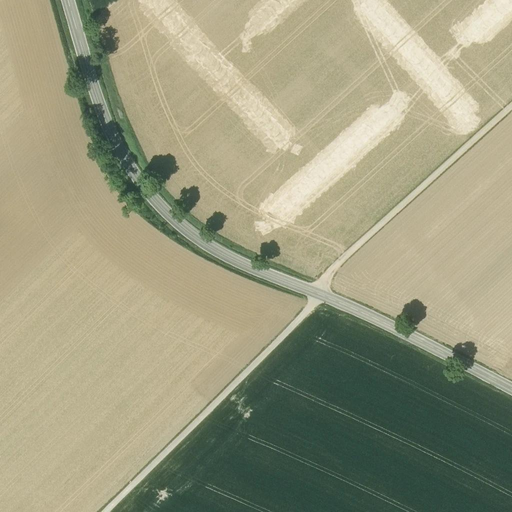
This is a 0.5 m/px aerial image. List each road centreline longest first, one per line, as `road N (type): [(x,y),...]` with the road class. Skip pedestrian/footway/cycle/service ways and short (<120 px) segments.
road 1 (secondary): [(511,390),(364,313),(222,255),(173,220),(111,136),(67,0)]
road 2 (track): [(105,511),(323,296)]
road 3 (track): [(308,290),(511,105)]
